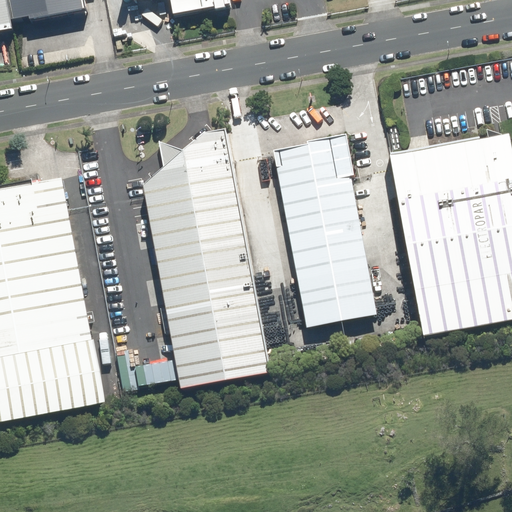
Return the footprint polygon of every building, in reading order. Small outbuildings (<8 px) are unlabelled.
[(0,0),(0,37),(16,34),(14,28),(9,0),(0,0)] [(88,14),(85,0),(9,0),(14,28),(88,14)] [(230,0),(203,0),(206,13),(232,8),(230,0)] [(184,390),(270,374),(227,133),(207,137),(146,189),(184,390)] [(427,338),(511,322),(511,138),(511,135),(394,157),(427,338)] [(308,332),(377,319),(344,141),(275,153),(308,332)] [(0,424),(99,405),(57,182),(0,192),(0,424)]
